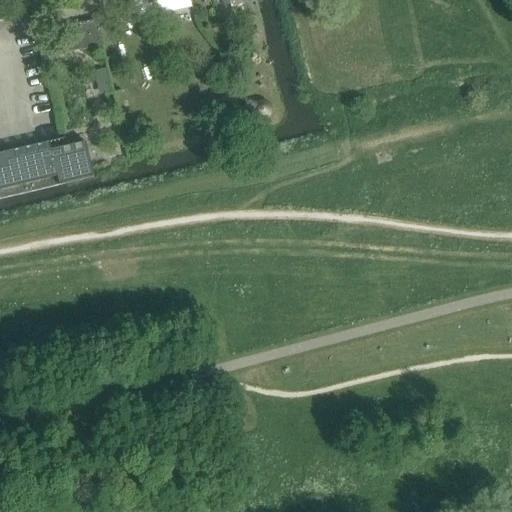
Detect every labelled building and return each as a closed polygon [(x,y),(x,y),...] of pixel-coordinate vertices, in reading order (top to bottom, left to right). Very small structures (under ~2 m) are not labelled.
[(76,25),(56,30),(62,55),(82,50),(76,25)] [(106,70),(94,73),(97,84),(109,82),(106,70)] [(256,103),(250,100),(246,110),(252,112),(252,113),(252,114),(252,115),(253,116),(253,117),(254,117),(254,118),(255,118),(255,119),(256,120),(257,120),(258,121),(259,121),(260,121),(261,121),(262,121),(263,121),(264,121),(265,121),(266,120),(267,120),(267,119),(268,119),(269,118),(270,117),(270,116),(271,115),(271,114),(271,113),(271,112),(271,111),(271,110),(271,109),(271,108),(270,107),(270,106),(269,105),(268,104),(267,104),(267,103),(266,103),(265,102),(264,102),(263,102),(262,102),(261,102),(260,102),(259,102),(258,102),(257,102),(257,103),(256,103)] [(100,142),(90,145),(96,168),(106,165),(100,142)] [(91,178),(83,143),(48,151),(46,143),(0,154),(0,190),(54,178),(56,186),(91,178)] [(390,152),(375,155),(378,167),(393,163),(390,152)]
